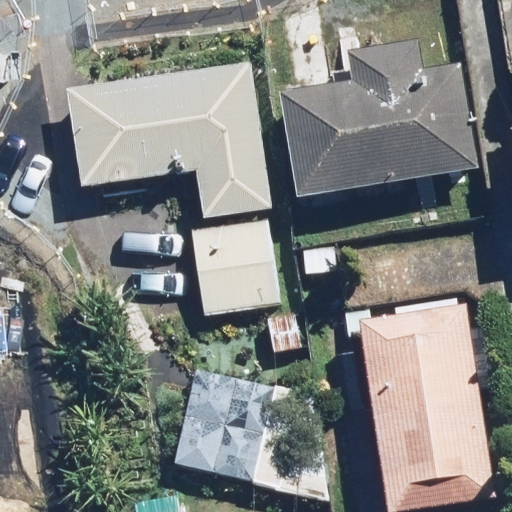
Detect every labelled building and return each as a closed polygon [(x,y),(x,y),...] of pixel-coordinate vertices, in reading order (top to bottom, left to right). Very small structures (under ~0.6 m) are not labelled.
[(357,51),(360,68),(338,71),(341,91),(290,98),(304,192),(484,166),(470,72),(431,77),(426,41),(357,51)] [(83,80),(96,198),(193,187),(197,217),(274,208),(257,61),(83,80)] [(0,227),(9,226),(14,254),(68,246),(45,105),(0,112),(0,227)] [(271,220),(199,226),(208,318),(279,312),(271,220)] [(476,311),(460,313),(458,300),(388,309),(389,323),(376,324),(400,511),(501,499),(476,311)] [(189,511),(184,488),(131,501),(133,511),(189,511)]
